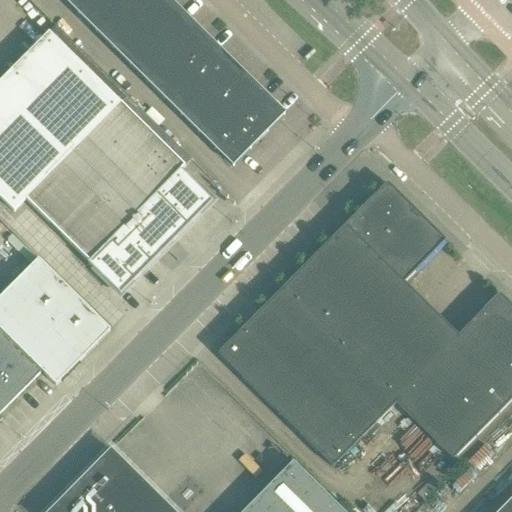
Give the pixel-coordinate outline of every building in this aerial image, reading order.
[(197,31),(182,17),(181,15),(182,14),(181,13),(180,14),(175,10),(165,0),(64,0),(79,15),(78,15),(80,17),(80,16),(96,31),(95,32),(96,34),(97,33),(113,48),(112,49),(113,50),(114,50),(130,65),(129,66),(130,67),(131,67),(147,82),(146,83),(148,84),(149,84),(164,99),(163,99),(164,101),(165,100),(175,110),(180,115),(180,116),(181,117),(182,117),(197,132),(196,133),(198,134),(214,149),(213,150),(215,151),(216,150),(231,166),(232,167),(232,168),(233,166),(233,165),(246,152),(247,153),(249,152),(248,150),(264,134),(265,135),(267,134),(265,132),(282,116),(283,117),(284,115),(283,114),(282,115),(266,100),(267,99),(266,97),(265,98),(249,83),(250,82),(249,80),(248,81),(232,66),(233,65),(232,64),(231,65),(215,49),(216,48),(215,47),(214,48),(198,32),(199,31),(198,30),(197,31)] [(191,161),(175,146),(56,28),(49,35),(48,35),(0,83),(0,200),(13,214),(26,202),(88,263),(88,264),(87,265),(120,297),(212,204),(180,172),(191,161)] [(219,356),(259,396),(428,227),(387,186),(219,356)] [(428,227),(259,396),(332,469),(395,405),(452,461),(511,400),(511,309),(499,297),(458,340),(403,285),(444,243),(428,227)] [(0,415),(41,374),(55,388),(61,382),(62,384),(80,365),(79,364),(110,332),(38,261),(0,299),(0,415)] [(144,484),(111,451),(50,511),(172,511),(155,495),(153,497),(142,486),(144,484)] [(341,511),(293,464),(245,511),(341,511)]
